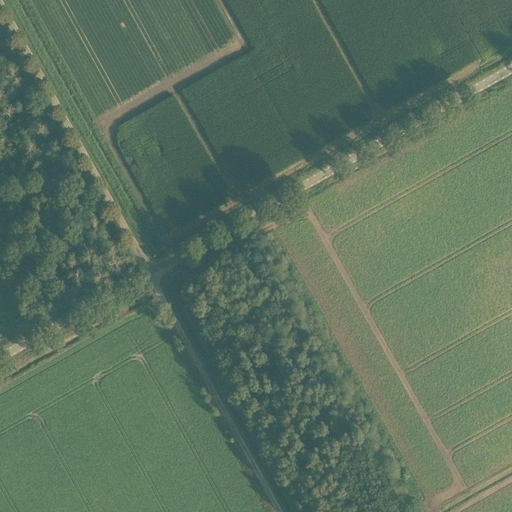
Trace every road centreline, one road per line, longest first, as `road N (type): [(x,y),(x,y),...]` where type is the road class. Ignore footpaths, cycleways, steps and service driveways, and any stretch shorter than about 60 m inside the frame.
road 1 (unclassified): [(511,70),(147,277)]
road 2 (unclassified): [(147,277),(0,3)]
road 3 (track): [(147,277),(277,511)]
road 4 (unclassified): [(147,277),(0,359)]
